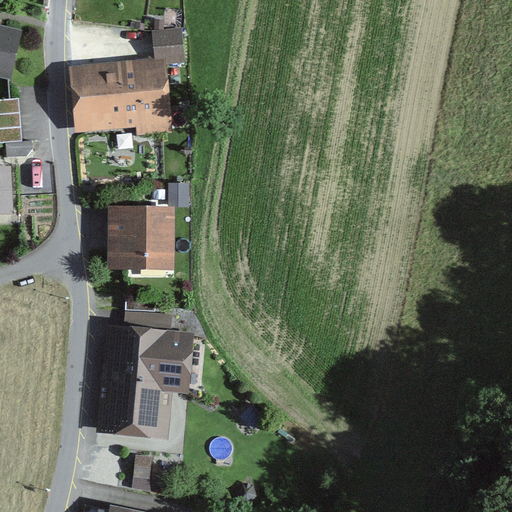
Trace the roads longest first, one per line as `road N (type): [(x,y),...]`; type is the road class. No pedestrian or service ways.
road 1 (unclassified): [(53,511),(68,459),(80,309),(68,234)]
road 2 (unclassified): [(68,234),(57,0)]
